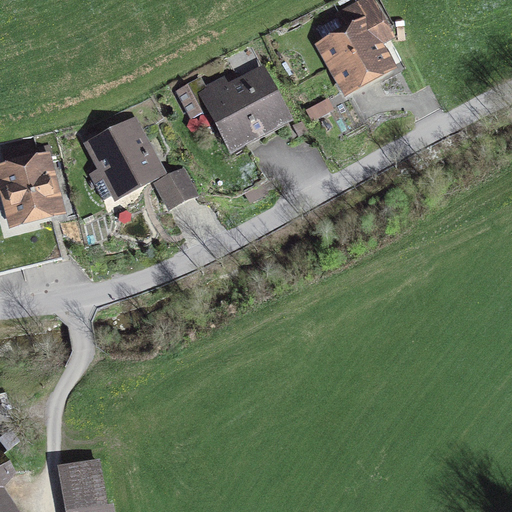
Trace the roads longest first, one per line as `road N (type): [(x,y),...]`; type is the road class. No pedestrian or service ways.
road 1 (unclassified): [(511,90),(180,263),(73,299)]
road 2 (residential): [(58,511),(58,395),(84,344),(73,299)]
